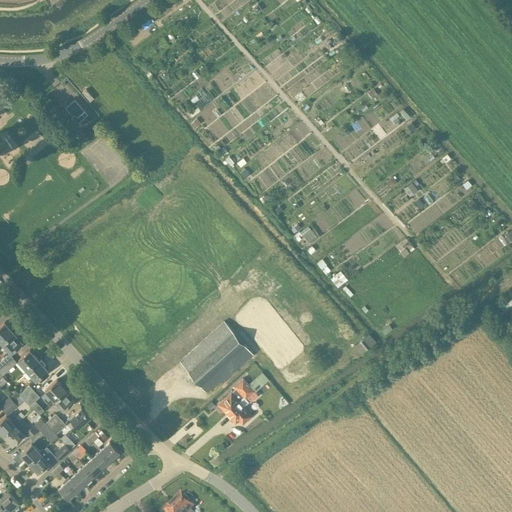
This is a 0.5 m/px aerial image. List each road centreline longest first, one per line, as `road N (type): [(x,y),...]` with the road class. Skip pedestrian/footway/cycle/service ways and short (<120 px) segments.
road 1 (track): [(197,0),(455,289)]
road 2 (track): [(511,281),(368,368),(217,481)]
road 3 (tertiary): [(150,435),(0,278)]
road 4 (tertiary): [(0,61),(70,52),(146,0)]
